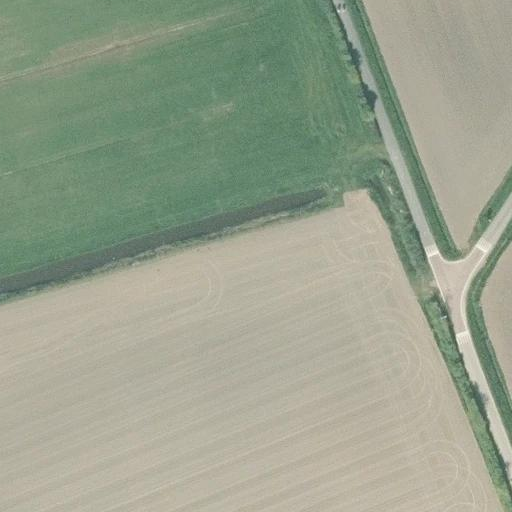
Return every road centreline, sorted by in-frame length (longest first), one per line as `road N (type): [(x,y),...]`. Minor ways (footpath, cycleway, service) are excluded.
road 1 (unclassified): [(447,297),(337,0)]
road 2 (unclassified): [(511,468),(447,297)]
